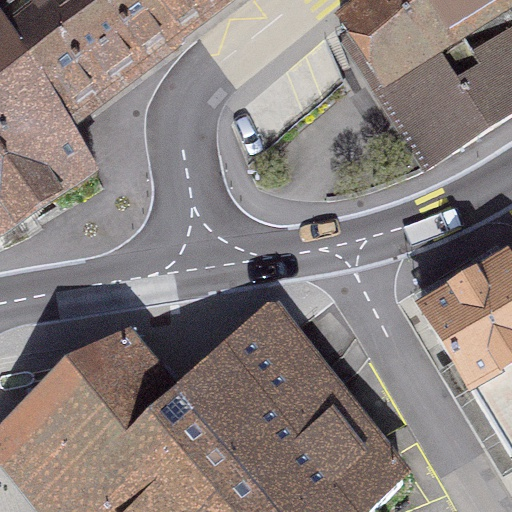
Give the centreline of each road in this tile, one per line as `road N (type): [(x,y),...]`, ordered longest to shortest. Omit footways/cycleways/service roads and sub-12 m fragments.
road 1 (residential): [(202,268),(182,111),(211,71),(296,0)]
road 2 (residential): [(490,511),(340,245)]
road 3 (tertiary): [(202,268),(0,303)]
road 4 (tertiary): [(511,173),(432,220),(340,245)]
road 5 (tertiary): [(340,245),(202,268)]
